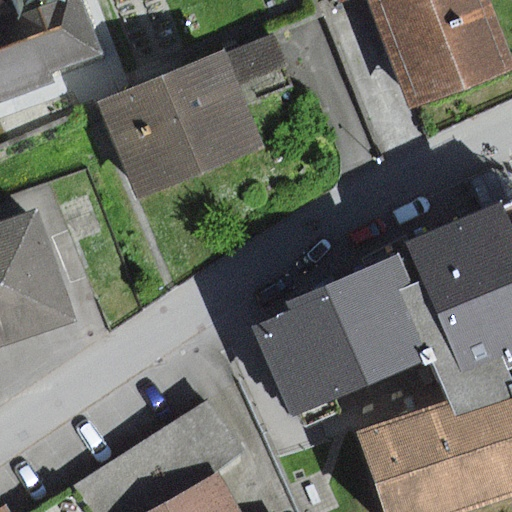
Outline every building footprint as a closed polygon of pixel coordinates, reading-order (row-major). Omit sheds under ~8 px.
[(0,0),(0,107),(60,86),(57,78),(111,58),(89,0),(0,0)] [(511,41),(496,0),(339,0),(342,7),(361,0),(372,0),(416,116),(511,80),(511,41)] [(278,34),(103,108),(144,205),(273,151),(247,88),(293,69),(278,34)] [(419,287),(408,293),(437,361),(439,364),(455,403),(511,384),(511,209),(511,205),(414,246),(428,284),(419,287)] [(50,215),(0,231),(0,357),(89,327),(50,215)] [(408,293),(419,287),(406,257),(292,304),(296,314),(283,319),(284,322),(261,332),(300,421),(437,361),(408,293)] [(511,384),(455,403),(362,434),(388,511),(482,511),(511,502),(511,384)] [(201,399),(72,484),(88,511),(233,511),(210,474),(241,450),(201,399)] [(88,511),(72,484),(18,511),(88,511)]
